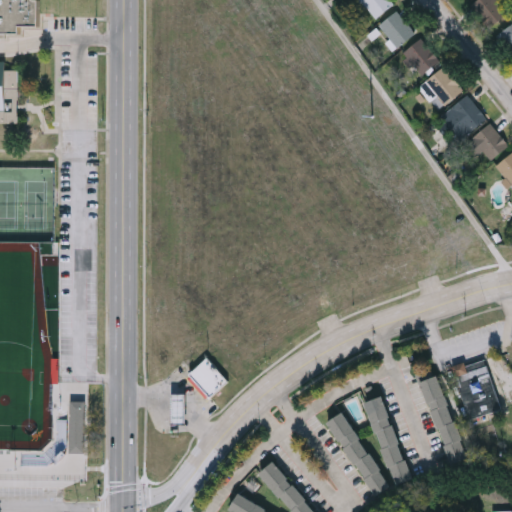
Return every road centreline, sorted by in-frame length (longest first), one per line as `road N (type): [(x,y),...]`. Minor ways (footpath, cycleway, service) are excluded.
road 1 (secondary): [(124,511),(125,0)]
road 2 (tertiary): [(511,281),(375,325),(314,357),(273,385),(190,477)]
road 3 (residential): [(430,0),(511,99)]
